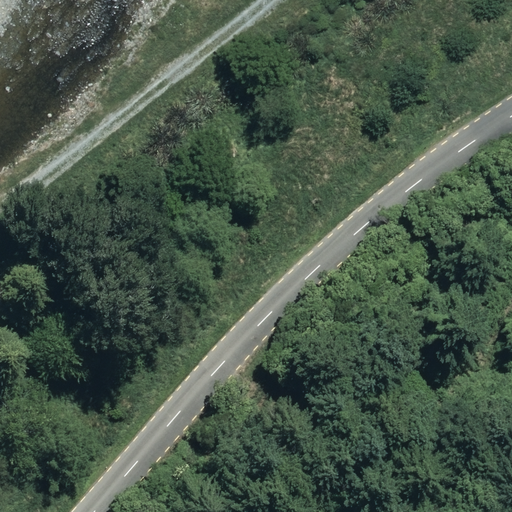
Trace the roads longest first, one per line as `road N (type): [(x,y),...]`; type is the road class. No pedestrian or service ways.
road 1 (unclassified): [(94,511),(316,269),(420,180),(511,117)]
road 2 (track): [(0,218),(38,178),(273,0)]
